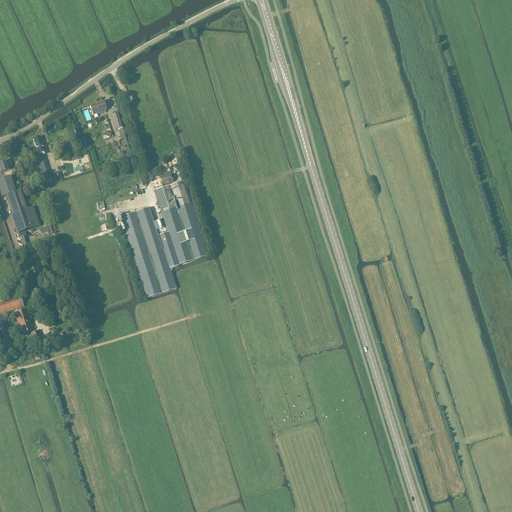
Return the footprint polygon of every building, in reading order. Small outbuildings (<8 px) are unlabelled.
[(93,115),(107,111),(104,101),(90,106),(93,115)] [(115,130),(123,128),(119,114),(111,116),(115,130)] [(40,137),(34,140),(33,140),(38,154),(41,153),(45,152),(46,151),(43,141),(42,141),(40,137)] [(45,154),(45,152),(41,153),(42,155),(34,158),(41,178),(51,175),(44,154),(45,154)] [(0,167),(2,173),(9,170),(6,162),(0,163),(0,167)] [(166,173),(167,176),(160,178),(162,186),(173,182),(170,172),(166,173)] [(33,208),(27,210),(21,191),(16,193),(11,177),(0,180),(0,190),(2,198),(6,196),(12,215),(10,215),(17,235),(40,227),(33,208)] [(155,191),(155,192),(164,219),(155,222),(150,208),(121,218),(147,299),(176,289),(170,268),(208,256),(184,182),(155,191)] [(29,246),(25,232),(20,234),(24,247),(29,246)] [(21,297),(0,303),(0,314),(0,315),(4,314),(24,307),(21,297)] [(30,327),(32,327),(30,322),(29,323),(25,310),(15,313),(22,335),(32,331),(30,327)] [(4,314),(0,315),(0,314),(0,338),(11,335),(4,314)] [(39,331),(30,334),(35,348),(44,345),(39,331)]
